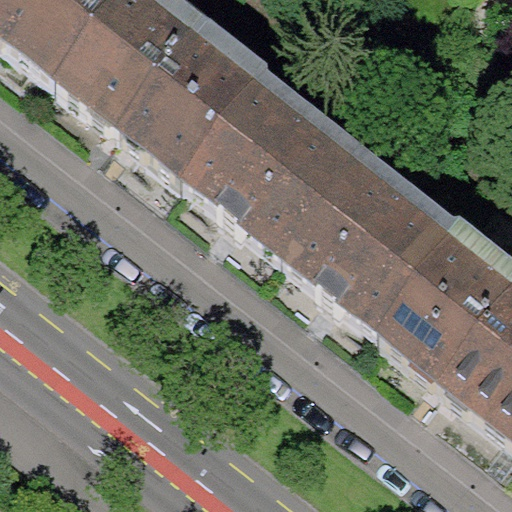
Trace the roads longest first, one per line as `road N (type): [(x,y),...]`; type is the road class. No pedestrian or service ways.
road 1 (residential): [(457,511),(0,152)]
road 2 (secondary): [(232,511),(0,330)]
